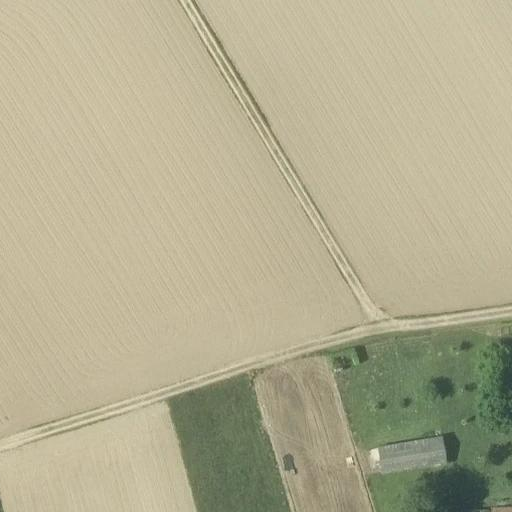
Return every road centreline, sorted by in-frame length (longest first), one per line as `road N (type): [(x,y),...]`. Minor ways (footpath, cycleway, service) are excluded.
road 1 (track): [(0,446),(385,330),(511,312)]
road 2 (track): [(180,0),(385,330)]
